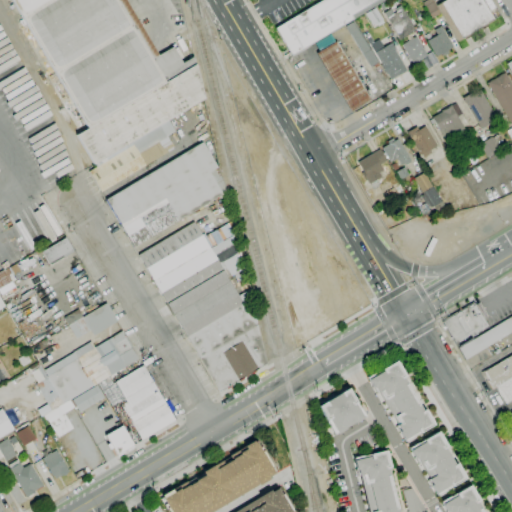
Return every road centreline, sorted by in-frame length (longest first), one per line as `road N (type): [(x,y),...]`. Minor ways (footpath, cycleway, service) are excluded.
road 1 (secondary): [(325,363),(77,511)]
road 2 (residential): [(213,432),(69,190)]
road 3 (tertiary): [(314,156),(511,35)]
road 4 (secondary): [(404,315),(507,483)]
road 5 (secondary): [(314,156),(223,0)]
